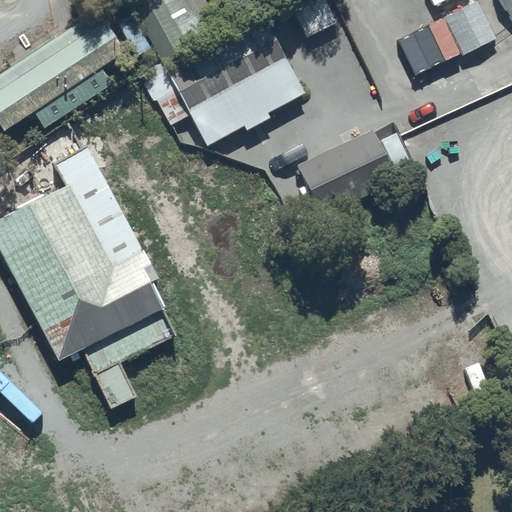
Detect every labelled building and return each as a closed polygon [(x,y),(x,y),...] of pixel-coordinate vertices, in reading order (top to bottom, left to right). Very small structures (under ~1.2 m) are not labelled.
[(209,34),(190,0),(128,0),(161,60),(209,34)] [(495,37),(476,0),(474,0),(442,15),(438,8),(422,16),(439,47),(453,39),(461,55),(495,37)] [(511,0),(503,0),(511,14),(511,0)] [(130,11),(115,20),(135,54),(150,46),(130,11)] [(74,14),(0,59),(0,120),(102,58),(74,14)] [(288,88),(247,15),(147,70),(188,143),(288,88)] [(377,175),(357,130),(280,163),(300,208),(377,175)] [(121,243),(80,163),(0,203),(0,290),(33,354),(132,303),(106,251),(121,243)] [(0,386),(0,417),(11,411),(2,395),(4,394),(0,386)]
